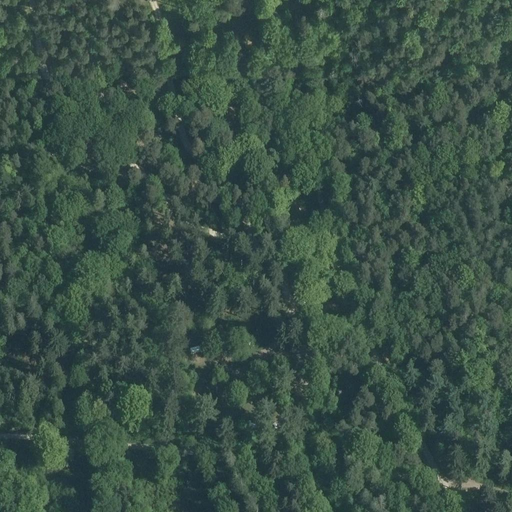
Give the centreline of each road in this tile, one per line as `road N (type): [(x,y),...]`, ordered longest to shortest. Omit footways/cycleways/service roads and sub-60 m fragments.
road 1 (track): [(443,483),(101,442),(0,438)]
road 2 (track): [(32,0),(40,64),(77,118),(107,133),(172,205),(257,252)]
road 3 (track): [(257,252),(218,163),(190,148),(180,129),(152,0)]
road 4 (track): [(300,0),(303,120),(338,261)]
road 5 (track): [(338,261),(443,483)]
road 6 (track): [(338,261),(278,266),(306,394)]
